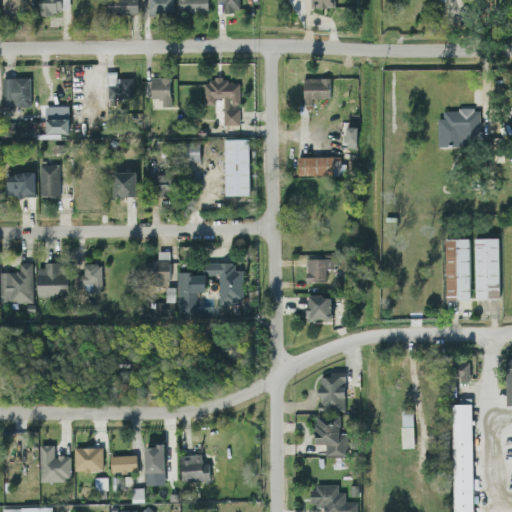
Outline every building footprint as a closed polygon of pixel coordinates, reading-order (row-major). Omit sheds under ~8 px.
[(20,11),(19,0),(2,0),(2,12),(20,11)] [(39,0),(40,14),(62,14),(61,0),(39,0)] [(138,13),(138,0),(107,0),(107,12),(138,13)] [(173,0),(148,0),(148,12),(173,12),(173,0)] [(207,0),(177,0),(177,11),(208,11),(207,0)] [(239,0),(216,0),(216,2),(223,2),(223,10),(239,10),(239,0)] [(133,98),(133,77),(116,77),(116,71),(106,71),(107,98),(133,98)] [(3,106),(30,105),(30,76),(2,77),(3,106)] [(170,76),(150,77),(151,98),(162,97),(162,106),(171,105),(170,76)] [(312,98),(330,97),(329,76),(303,78),(304,104),(312,104),(312,98)] [(239,124),(239,82),(225,82),(225,79),(204,79),(204,104),(215,104),(215,97),(223,97),(224,124),(239,124)] [(439,146),(480,145),(479,108),(438,109),(439,146)] [(69,132),(69,117),(46,117),(46,132),(69,132)] [(357,126),(345,126),(346,144),(357,144),(357,126)] [(225,194),(250,194),(249,138),(224,138),(225,194)] [(185,160),(199,161),(200,141),(186,141),(185,160)] [(341,174),(341,155),(297,156),(298,175),(341,174)] [(59,196),(60,164),(40,163),(40,196),(59,196)] [(34,171),(7,172),(8,196),(35,195),(34,171)] [(136,171),(114,171),(114,195),(137,195),(136,171)] [(101,194),(100,172),(81,173),(83,195),(101,194)] [(158,195),(174,195),(173,173),(157,174),(158,195)] [(470,298),(469,237),(444,238),(445,299),(470,298)] [(474,237),(475,297),(499,297),(498,237),(474,237)] [(306,281),(326,280),(326,268),(334,268),(334,253),(306,254),(306,281)] [(143,259),(144,283),(169,283),(169,258),(143,259)] [(0,302),(33,301),(32,261),(19,262),(19,271),(0,270),(0,302)] [(242,269),(234,269),(234,261),(206,262),(206,273),(218,273),(219,302),(243,302),(242,269)] [(37,266),(37,296),(68,295),(68,262),(44,263),(44,266),(37,266)] [(101,263),(83,263),(83,273),(78,273),(78,289),(102,289),(101,263)] [(196,312),(196,291),(206,291),(205,272),(177,272),(178,312),(196,312)] [(307,295),(308,319),(332,319),(331,295),(307,295)] [(221,362),(238,362),(238,340),(220,340),(221,362)] [(470,361),(457,360),(456,380),(469,380),(470,361)] [(319,409),(345,410),(345,371),(331,370),(331,376),(319,376),(319,409)] [(473,511),(471,403),(451,403),(453,511),(473,511)] [(347,455),(348,432),(340,432),(340,415),(316,415),(315,443),(326,443),(325,455),(347,455)] [(39,480),(70,480),(71,455),(54,455),(54,444),(40,444),(39,480)] [(146,484),(165,484),(164,444),(145,445),(146,484)] [(75,470),(103,469),(102,446),(74,447),(75,470)] [(182,481),(209,480),(208,460),(202,460),(202,452),(181,453),(182,481)] [(136,454),(110,455),(111,471),(137,470),(136,454)] [(128,476),(113,476),(113,488),(128,488),(128,476)] [(357,511),(358,501),(345,501),(345,491),(338,491),(338,485),(310,485),(310,504),(323,504),(323,511),(357,511)]
